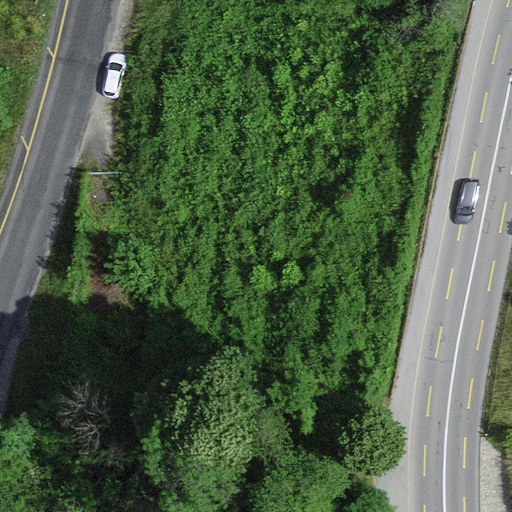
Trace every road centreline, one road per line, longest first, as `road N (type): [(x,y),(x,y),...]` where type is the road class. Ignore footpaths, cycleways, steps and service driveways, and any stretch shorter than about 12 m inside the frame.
road 1 (tertiary): [(450,511),(442,432),(511,91)]
road 2 (tertiary): [(92,0),(78,66),(0,297)]
